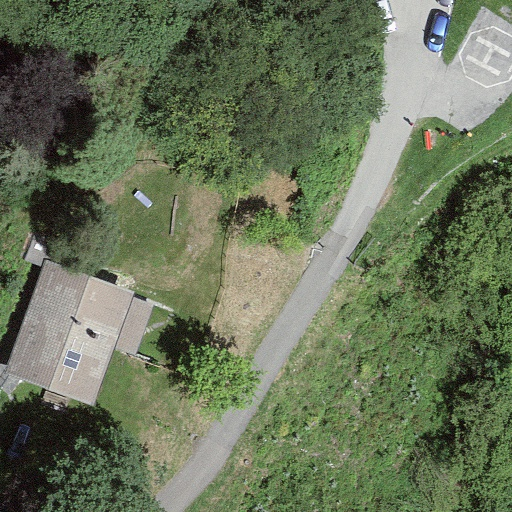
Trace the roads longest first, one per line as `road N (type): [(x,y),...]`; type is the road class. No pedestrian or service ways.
road 1 (unclassified): [(177,511),(250,369),(261,369),(348,217)]
road 2 (unclassified): [(405,0),(367,179),(348,217)]
